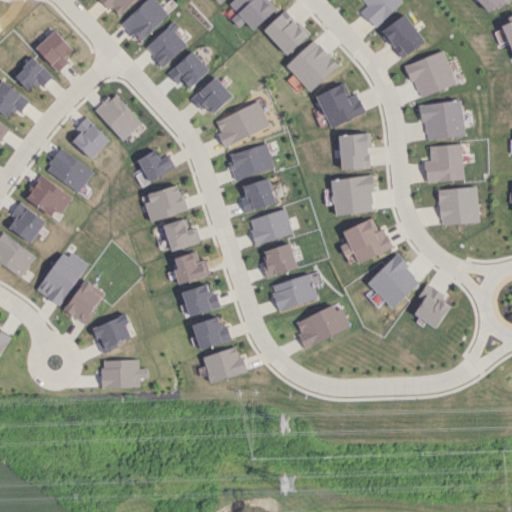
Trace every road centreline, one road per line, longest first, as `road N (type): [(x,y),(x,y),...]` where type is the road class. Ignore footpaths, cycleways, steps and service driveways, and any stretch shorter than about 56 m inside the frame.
road 1 (residential): [(61,0),(190,141),(255,324),(296,372),(333,387),(427,383),(469,368),(499,331)]
road 2 (residential): [(489,287),(421,240),(400,189),(388,92),(315,0)]
road 3 (residential): [(0,294),(18,304),(43,340),(35,358),(42,378),(65,376),(72,364),(67,348),(43,340)]
road 4 (residential): [(115,55),(32,138),(0,183)]
